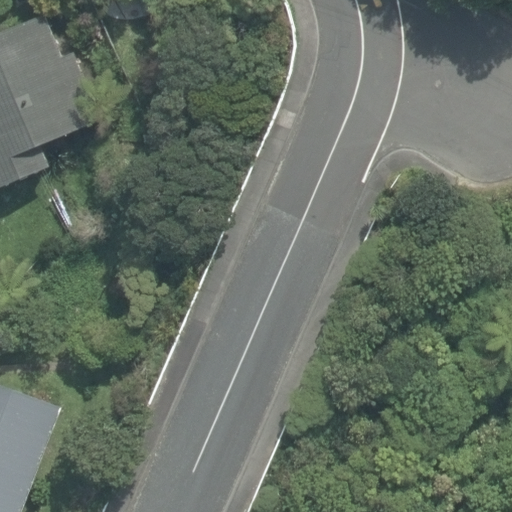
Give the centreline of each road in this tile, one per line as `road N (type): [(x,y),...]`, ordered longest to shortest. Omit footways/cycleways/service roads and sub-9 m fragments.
road 1 (residential): [(361,54),(178,511)]
road 2 (residential): [(361,54),(489,99)]
